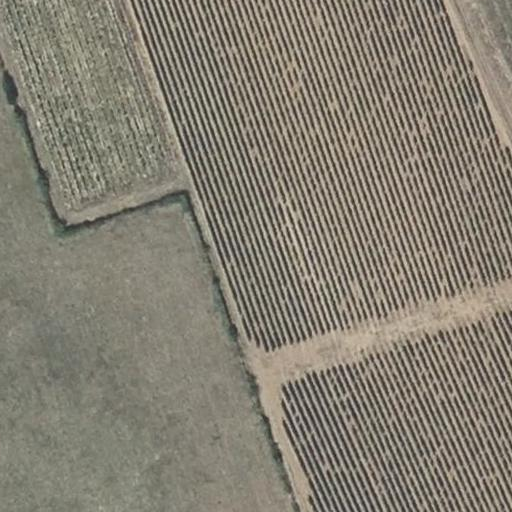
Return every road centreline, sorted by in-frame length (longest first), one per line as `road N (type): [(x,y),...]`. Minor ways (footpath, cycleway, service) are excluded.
road 1 (track): [(144,0),(318,511)]
road 2 (track): [(452,0),(511,123)]
